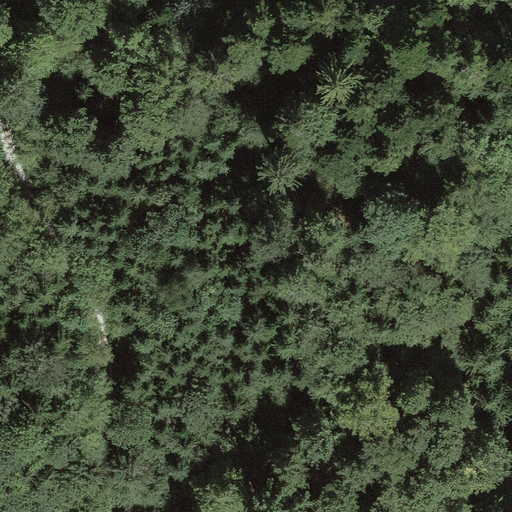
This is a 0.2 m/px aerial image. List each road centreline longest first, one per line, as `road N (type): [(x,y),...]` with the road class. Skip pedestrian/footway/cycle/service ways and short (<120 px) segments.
road 1 (track): [(0,119),(4,152),(30,213),(86,299),(99,343),(96,511)]
road 2 (track): [(511,205),(460,340),(469,408),(511,450)]
